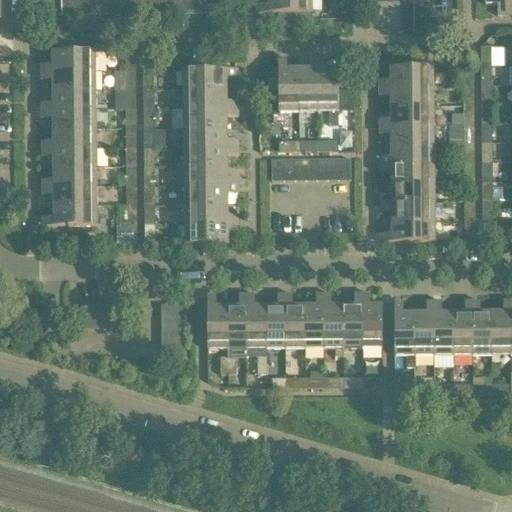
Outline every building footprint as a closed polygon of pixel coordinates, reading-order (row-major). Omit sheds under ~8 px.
[(72,0),(61,0),(62,16),(73,16),(72,0)] [(83,0),(72,0),(73,16),(84,16),(83,0)] [(94,0),(83,0),(84,16),(95,16),(94,0)] [(105,0),(94,0),(95,16),(106,16),(105,0)] [(116,0),(105,0),(106,16),(117,16),(116,0)] [(127,0),(116,0),(117,16),(128,15),(127,0)] [(127,0),(128,15),(139,15),(138,0),(127,0)] [(149,0),(138,0),(139,15),(150,15),(149,0)] [(160,0),(149,0),(150,15),(161,15),(160,0)] [(171,0),(160,0),(161,15),(172,15),(171,0)] [(182,0),(171,0),(172,15),(183,15),(182,0)] [(193,0),(182,0),(183,15),(194,15),(193,0)] [(204,0),(193,0),(194,15),(205,14),(204,0)] [(268,0),(268,6),(257,6),(257,15),(312,14),(311,0),(268,0)] [(351,0),(348,0),(341,0),(341,14),(352,14),(351,0)] [(381,0),(382,31),(409,30),(409,38),(445,37),(444,0),(381,0)] [(504,0),(484,0),(484,7),(497,6),(497,17),(504,17),(504,0)] [(222,6),(205,6),(205,17),(222,17),(222,6)] [(490,49),(480,49),(480,63),(490,62),(490,49)] [(52,66),(41,66),(41,74),(96,73),(96,53),(52,53),(52,66)] [(135,59),(124,60),(124,73),(136,73),(135,59)] [(278,60),(278,114),(299,114),(298,70),(287,70),(287,60),(278,60)] [(310,70),(298,70),(299,114),(317,114),(317,60),(310,60),(310,70)] [(325,60),(317,60),(317,114),(352,114),(352,100),(338,100),(338,70),(325,70),(325,60)] [(190,62),(172,62),(172,92),(183,92),(227,91),(227,80),(237,80),(237,71),(190,71),(190,62)] [(379,82),(379,89),(434,89),(434,69),(421,69),(389,70),(390,82),(379,82)] [(96,73),(41,74),(41,82),(52,81),(52,93),(96,92),(96,73)] [(136,73),(124,73),(124,87),(136,87),(136,73)] [(153,73),(143,73),(143,87),(153,86),(153,73)] [(490,73),(480,74),(480,88),(491,88),(490,73)] [(473,75),(463,76),(463,89),(473,89),(473,75)] [(491,88),(480,88),(480,101),(491,101),(491,88)] [(379,89),(379,98),(389,98),(390,109),(434,108),(434,89),(379,89)] [(473,89),(463,89),(463,103),(473,103),(473,89)] [(227,91),(183,92),(183,111),(238,110),(237,102),(227,103),(227,91)] [(53,104),(42,105),(42,112),(96,112),(96,92),(52,93),(53,104)] [(136,98),(125,98),(125,111),(136,111),(136,98)] [(154,98),(143,98),(143,112),(154,112),(154,98)] [(390,120),(379,120),(379,128),(434,128),(434,108),(390,109),(390,120)] [(238,110),(183,111),(183,130),(227,130),(227,118),(238,118),(238,110)] [(136,111),(125,111),(125,126),(136,126),(136,111)] [(42,112),(42,120),(53,120),(53,131),(96,131),(96,112),(42,112)] [(154,112),(143,112),(143,126),(154,126),(154,112)] [(491,112),(481,112),(481,126),(491,126),(491,112)] [(473,113),(463,114),(463,127),(474,127),(473,113)] [(491,126),(481,126),(481,140),(491,140),(491,126)] [(474,127),(463,127),(463,142),(474,142),(474,127)] [(434,128),(379,128),(379,136),(390,136),(390,148),(434,147),(434,128)] [(227,130),(183,130),(183,150),(238,149),(238,141),(227,141),(227,130)] [(53,143),(42,143),(42,151),(97,150),(96,131),(53,131),(53,143)] [(154,136),(143,137),(144,150),(154,150),(154,136)] [(136,137),(125,137),(125,150),(136,150),(136,137)] [(278,144),(278,154),(293,154),(293,144),(278,144)] [(304,144),(304,154),(318,154),(318,144),(304,144)] [(318,144),(318,154),(332,154),(332,144),(318,144)] [(390,159),(379,159),(379,167),(434,166),(434,147),(390,148),(390,159)] [(238,149),(183,150),(184,169),(227,168),(227,157),(238,157),(238,149)] [(97,150),(42,151),(42,159),(53,158),(53,169),(97,169),(97,150)] [(136,150),(125,150),(125,164),(136,164),(136,150)] [(154,150),(144,150),(144,164),(154,164),(154,150)] [(491,151),(481,151),(481,165),(491,165),(491,151)] [(474,152),(463,153),(463,166),(474,166),(474,152)] [(305,162),(305,183),(316,183),(316,161),(305,162)] [(327,161),(316,161),(316,183),(327,183),(327,161)] [(327,161),(327,183),(338,183),(338,161),(327,161)] [(350,161),(338,161),(338,183),(350,183),(350,161)] [(271,162),(271,183),(283,183),(283,162),(271,162)] [(283,162),(283,183),(294,183),(294,162),(283,162)] [(305,162),(294,162),(294,183),(305,183),(305,162)] [(491,165),(481,165),(481,178),(492,178),(491,165)] [(434,166),(379,167),(379,174),(390,174),(390,186),(434,185),(434,166)] [(474,166),(463,166),(464,180),(474,180),(474,166)] [(227,168),(184,169),(184,188),(238,187),(238,179),(227,179),(227,168)] [(53,181),(42,181),(42,189),(97,188),(97,169),(53,169),(53,181)] [(136,175),(125,175),(125,188),(136,188),(136,175)] [(154,175),(144,175),(144,188),(154,188),(154,175)] [(390,197),(379,197),(379,205),(434,204),(434,185),(390,186),(390,197)] [(238,187),(184,188),(184,207),(228,207),(228,195),(239,195),(238,187)] [(97,188),(42,189),(42,197),(53,197),(53,208),(97,207),(97,188)] [(136,188),(125,188),(125,203),(136,203),(136,188)] [(154,188),(144,188),(144,203),(154,203),(154,188)] [(492,189),(481,189),(482,203),(492,203),(492,189)] [(118,191),(108,191),(109,208),(119,207),(118,191)] [(474,191),(464,191),(464,205),(474,204),(474,191)] [(492,203),(482,203),(482,217),(492,217),(492,203)] [(434,204),(379,205),(380,213),(390,213),(390,224),(434,224),(434,204)] [(474,204),(464,205),(464,244),(475,244),(475,230),(474,204)] [(43,220),(43,228),(97,228),(97,207),(53,208),(53,220),(43,220)] [(228,207),(184,207),(184,226),(239,226),(239,218),(228,218),(228,207)] [(126,225),(116,225),(116,239),(137,238),(136,213),(126,214),(126,225)] [(154,213),(144,213),(144,228),(154,227),(154,213)] [(390,236),(380,236),(380,245),(434,244),(434,224),(390,224),(390,236)] [(239,226),(184,226),(184,247),(228,246),(228,233),(239,233),(239,226)] [(154,227),(144,228),(144,241),(154,241),(154,227)] [(369,295),(362,296),(362,350),(382,350),(382,306),(369,307),(369,295)] [(277,307),(266,307),(266,351),(285,351),(285,296),(277,296),(277,307)] [(292,296),(285,296),(285,351),(304,351),(304,307),(292,307),(292,296)] [(316,307),(304,307),(304,351),(324,351),(323,296),(315,296),(316,307)] [(331,296),(323,296),(324,351),(335,351),(335,359),(343,359),(343,351),(342,307),(331,307),(331,296)] [(354,307),(342,307),(343,351),(362,350),(362,296),(354,296),(354,307)] [(216,297),(207,297),(207,351),(227,351),(227,307),(216,308),(216,297)] [(239,307),(227,307),(227,351),(247,351),(246,297),(239,297),(239,307)] [(254,297),(246,297),(247,351),(247,359),(256,359),(257,377),(266,377),(266,358),(266,351),(266,307),(254,308),(254,297)] [(441,303),(433,304),(434,358),(453,358),(452,314),(442,314),(441,303)] [(464,314),(452,314),(453,358),(472,358),(471,303),(463,303),(464,314)] [(479,303),(471,303),(472,358),(491,357),(491,314),(480,314),(479,303)] [(503,314),(491,314),(491,357),(511,357),(510,303),(503,303),(503,314)] [(403,304),(394,304),(394,358),(406,358),(406,370),(414,370),(414,358),(414,314),(403,315),(403,304)] [(425,314),(414,314),(414,358),(434,358),(433,304),(425,304),(425,314)] [(121,306),(73,307),(74,331),(121,330),(121,306)] [(185,307),(161,307),(161,354),(185,354),(185,307)] [(235,359),(220,359),(220,368),(235,368),(235,359)] [(235,368),(220,368),(220,377),(235,377),(235,368)] [(285,381),(271,382),(271,392),(285,392),(285,381)] [(299,381),(285,381),(285,392),(299,392),(299,381)] [(324,381),(309,381),(310,391),(324,391),(324,381)] [(324,381),(324,391),(337,391),(337,381),(324,381)] [(362,381),(348,381),(348,391),(362,391),(362,381)] [(376,381),(362,381),(362,391),(376,391),(376,381)] [(510,387),(496,387),(497,398),(510,397),(510,387)] [(394,388),(394,399),(408,399),(408,388),(394,388)] [(435,388),(420,388),(420,398),(434,398),(435,388)] [(435,388),(434,398),(448,398),(448,388),(435,388)] [(458,388),(458,398),(473,398),(473,388),(458,388)] [(486,388),(473,388),(473,398),(486,398),(486,388)]
